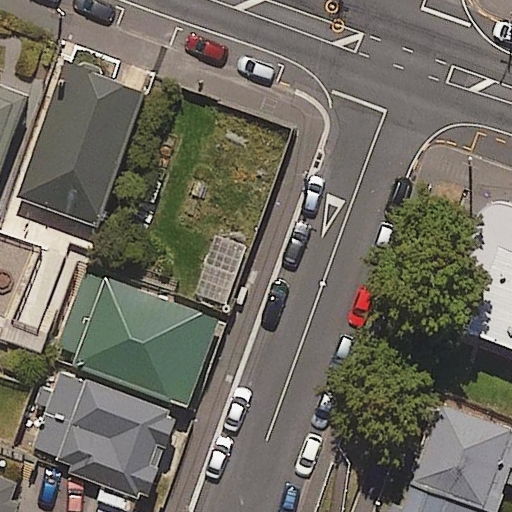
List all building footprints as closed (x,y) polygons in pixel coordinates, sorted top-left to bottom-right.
[(145,96),(65,67),(19,197),(99,226),(145,96)] [(0,173),(27,96),(0,86),(0,173)] [(511,205),(503,203),(493,202),(484,206),(477,214),(459,266),(460,267),(488,277),(486,283),(468,333),(511,348),(511,205)] [(145,236),(154,216),(137,208),(128,227),(145,236)] [(246,246),(215,235),(195,294),(226,305),(246,246)] [(219,320),(85,273),(55,360),(189,406),(219,320)] [(50,408),(35,448),(60,457),(56,467),(109,486),(100,511),(158,511),(159,510),(146,505),(178,415),(62,374),(55,393),(40,387),(35,402),(50,408)] [(421,458),(411,486),(483,510),(489,511),(498,511),(500,507),(508,484),(511,485),(511,429),(437,406),(424,444),(423,451),(421,458)] [(0,511),(18,511),(22,501),(15,499),(21,480),(0,472),(0,511)] [(481,511),(483,510),(411,486),(403,511),(402,511),(481,511)]
